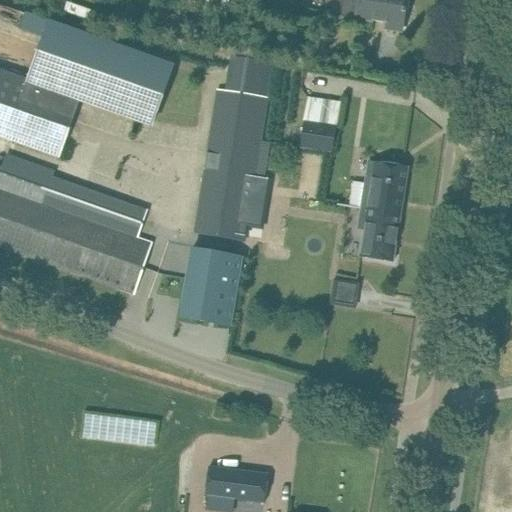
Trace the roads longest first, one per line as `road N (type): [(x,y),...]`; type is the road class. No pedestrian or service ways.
road 1 (unclassified): [(434,419),(231,374),(0,290)]
road 2 (tertiary): [(434,419),(493,0)]
